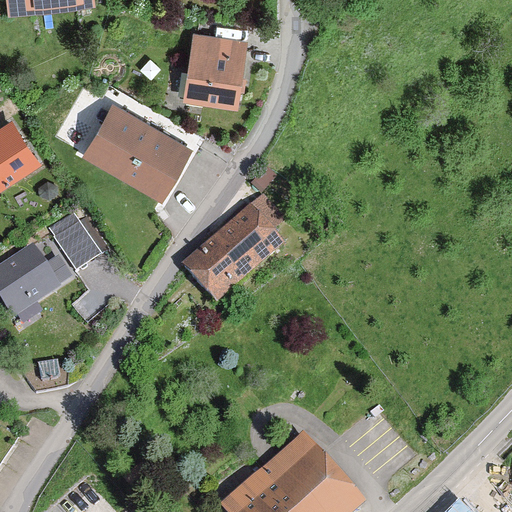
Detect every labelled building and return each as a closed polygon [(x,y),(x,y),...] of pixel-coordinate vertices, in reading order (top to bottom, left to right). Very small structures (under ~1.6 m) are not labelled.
[(98,0),(4,0),(6,14),(99,4),(98,0)] [(247,40),(192,30),(179,99),(234,109),(247,40)] [(191,145),(108,98),(78,151),(161,198),(191,145)] [(0,182),(38,159),(11,116),(0,123),(0,182)] [(263,199),(184,265),(217,303),(286,245),(268,223),(277,215),(263,199)] [(80,222),(59,236),(80,268),(102,254),(80,222)] [(33,247),(0,267),(0,303),(11,321),(78,279),(64,257),(46,268),(33,247)] [(352,511),(361,504),(300,433),(218,503),(225,511),(352,511)] [(120,511),(95,482),(57,511),(120,511)]
